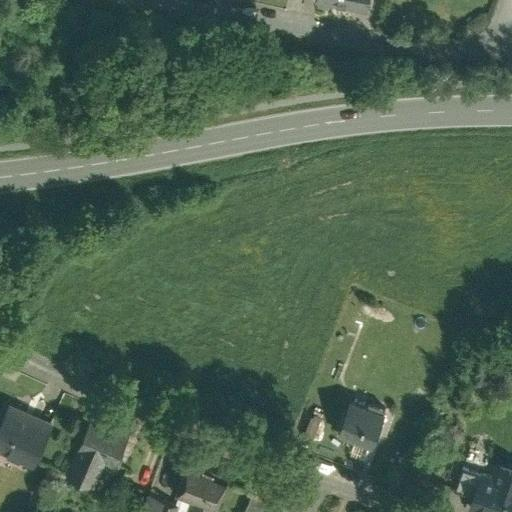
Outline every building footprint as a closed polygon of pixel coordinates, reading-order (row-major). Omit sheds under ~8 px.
[(318,0),(318,2),(368,13),(370,0),(318,0)] [(387,411),(350,398),(338,432),(375,445),(387,411)] [(53,425),(8,408),(0,428),(0,452),(8,456),(7,458),(21,463),(23,458),(38,463),(53,425)] [(133,435),(89,416),(76,446),(79,447),(66,475),(96,488),(108,459),(121,465),(133,435)] [(488,511),(511,511),(511,464),(497,459),(493,472),(482,468),(481,471),(473,494),(468,505),(488,511)] [(232,476),(189,460),(177,494),(194,500),(214,507),(220,509),(232,476)] [(473,494),(481,471),(463,465),(454,488),(473,494)] [(262,511),(264,509),(267,510),(272,497),(254,491),(245,511),(262,511)] [(166,511),(170,501),(148,493),(140,511),(166,511)] [(212,511),(214,507),(194,500),(189,511),(212,511)]
